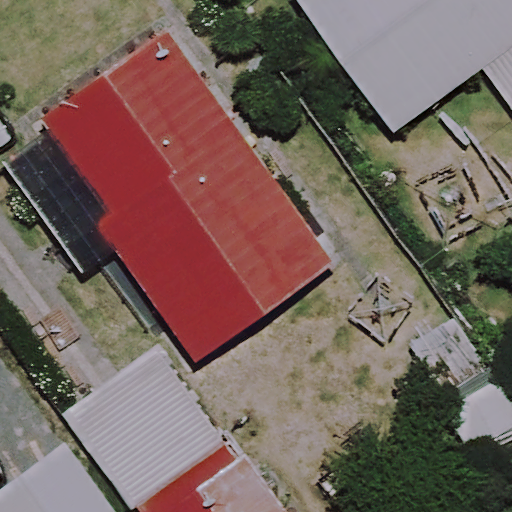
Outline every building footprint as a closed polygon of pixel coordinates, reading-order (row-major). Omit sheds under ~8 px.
[(511,0),(293,0),(388,134),(481,68),(511,111),(511,0)] [(327,268),(175,35),(3,147),(72,254),(104,233),(187,360),(327,268)] [(486,467),(511,444),(511,390),(447,316),(394,361),(486,467)] [(281,511),(155,349),(69,417),(142,511),(281,511)] [(110,511),(62,445),(0,489),(0,511),(110,511)]
